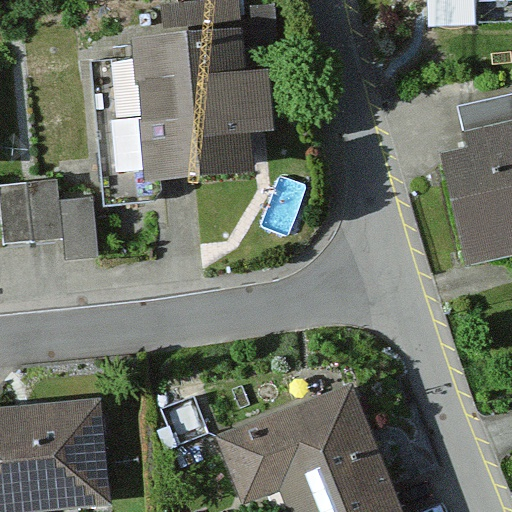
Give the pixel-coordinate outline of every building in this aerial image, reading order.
[(511,0),(403,0),(404,19),(511,17),(511,0)] [(236,107),(234,51),(135,56),(141,213),(243,208),(242,165),(265,164),(263,106),(236,107)] [(451,171),(435,174),(451,284),(511,275),(511,130),(447,140),(451,171)] [(101,253),(98,190),(63,192),(63,174),(1,177),(4,236),(66,233),(67,255),(101,253)] [(410,511),(349,367),(215,423),(243,489),(277,475),(292,511),(410,511)] [(0,495),(107,488),(99,379),(0,386),(0,495)]
